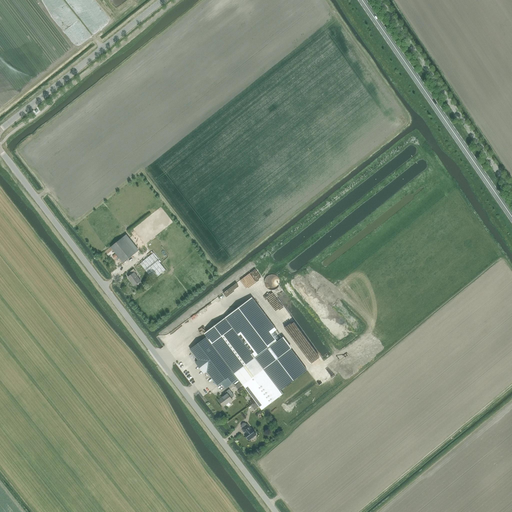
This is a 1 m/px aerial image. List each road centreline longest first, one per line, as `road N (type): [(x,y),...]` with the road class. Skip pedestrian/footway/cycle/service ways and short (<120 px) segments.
road 1 (unclassified): [(276,511),(0,150)]
road 2 (primary): [(511,216),(361,0)]
road 3 (unclassified): [(511,191),(379,0)]
road 4 (tertiary): [(0,130),(163,0)]
